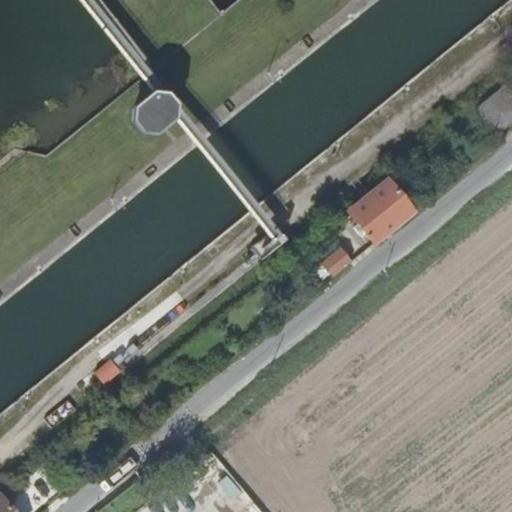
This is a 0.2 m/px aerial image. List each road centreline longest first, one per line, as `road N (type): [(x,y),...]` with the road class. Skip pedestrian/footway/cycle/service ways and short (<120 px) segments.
road 1 (unclassified): [(511,147),(65,511)]
road 2 (track): [(110,346),(0,444)]
